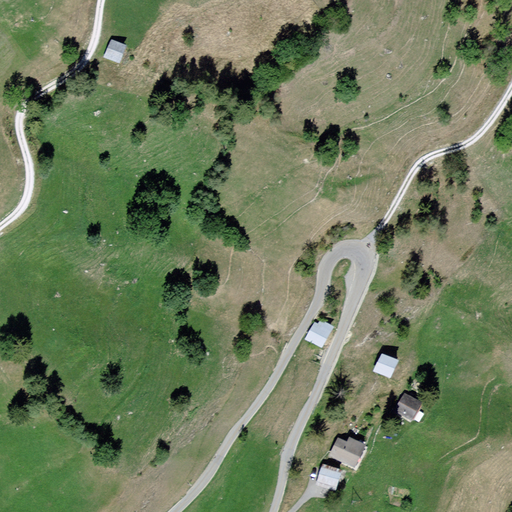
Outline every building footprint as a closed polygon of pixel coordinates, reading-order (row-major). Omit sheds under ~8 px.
[(127,46),(111,39),(103,57),(119,64),(127,46)] [(333,328),(315,318),(304,339),(322,349),(333,328)] [(397,360),(380,352),(372,370),(389,378),(397,360)] [(422,403),(404,392),(393,410),(411,421),(422,403)] [(346,443),(337,438),(328,456),(353,469),(365,445),(349,437),(346,443)] [(341,470),(322,463),(316,482),(336,488),(341,470)]
